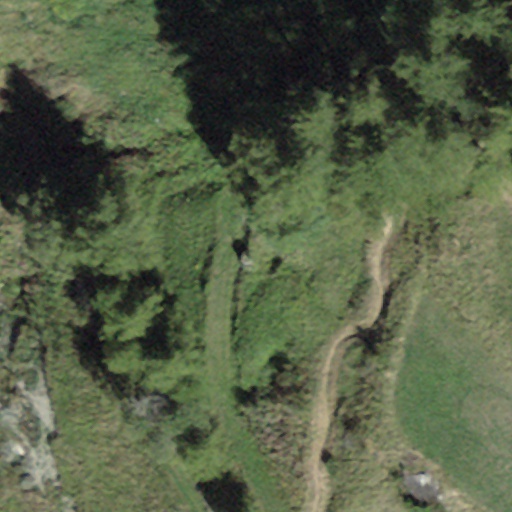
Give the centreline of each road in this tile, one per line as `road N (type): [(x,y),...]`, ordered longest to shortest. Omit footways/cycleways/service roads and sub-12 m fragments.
road 1 (track): [(0,212),(13,220),(195,511)]
road 2 (track): [(278,511),(232,403),(222,296),(236,191)]
